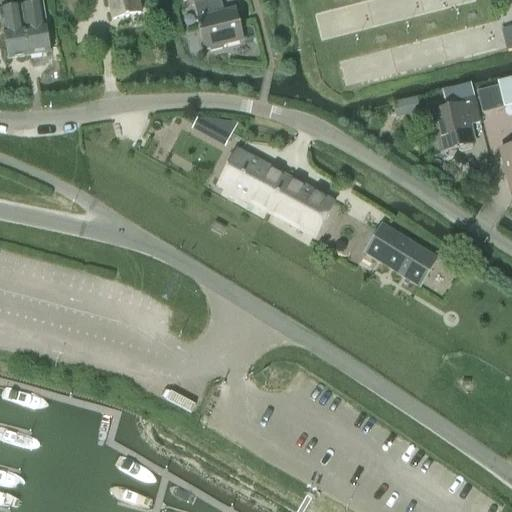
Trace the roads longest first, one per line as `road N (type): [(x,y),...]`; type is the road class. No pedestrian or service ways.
road 1 (unclassified): [(511,249),(327,131),(260,109),(186,100),(0,120)]
road 2 (tertiary): [(511,478),(139,242)]
road 3 (unclassified): [(139,242),(83,201),(0,161)]
road 4 (tertiary): [(139,242),(0,212)]
